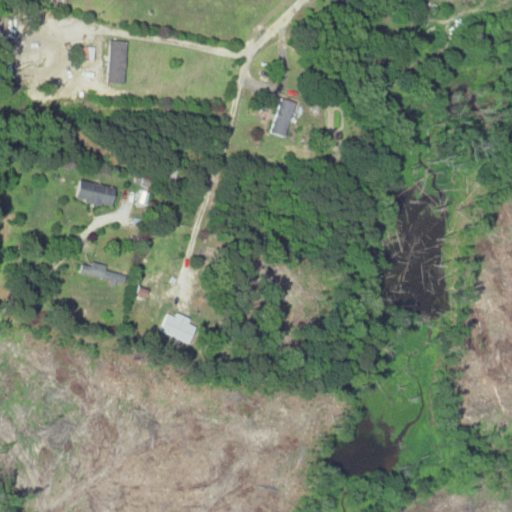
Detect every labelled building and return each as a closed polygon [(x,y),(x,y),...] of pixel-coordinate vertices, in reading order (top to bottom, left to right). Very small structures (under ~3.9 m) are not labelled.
[(103,82),(121,83),(122,40),(104,40),(103,82)] [(91,46),(80,45),(79,59),(90,60),(91,46)] [(267,131),(282,136),(293,102),(278,97),(267,131)] [(111,185),(73,180),(70,200),(108,205),(111,185)] [(120,282),(121,274),(101,270),(103,264),(87,261),(86,265),(77,263),(75,274),(120,282)] [(156,331),(191,340),(195,325),(186,323),(187,318),(161,311),(156,331)]
